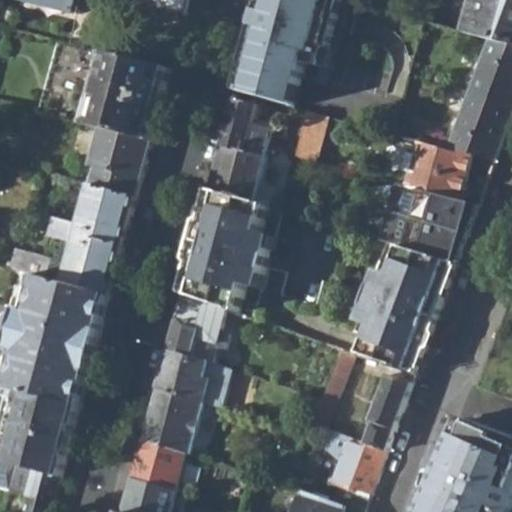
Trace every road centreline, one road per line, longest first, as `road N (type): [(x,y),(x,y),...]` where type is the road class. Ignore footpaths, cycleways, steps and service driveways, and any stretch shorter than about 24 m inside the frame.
road 1 (residential): [(229,0),(91,511)]
road 2 (residential): [(388,511),(511,201)]
